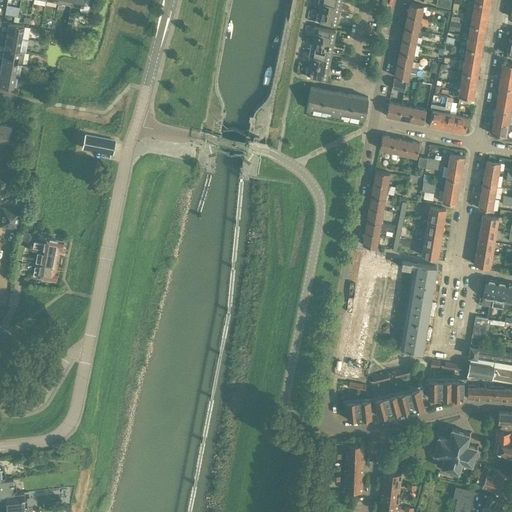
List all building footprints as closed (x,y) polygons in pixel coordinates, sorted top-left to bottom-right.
[(71,0),(71,3),(81,5),(81,7),(81,10),(83,11),(87,12),(89,11),(90,10),(91,0),(71,0)] [(339,12),(341,0),(318,0),(318,4),(320,4),(319,8),(339,12)] [(450,8),(451,0),(437,0),(436,5),(450,8)] [(488,15),(490,3),(475,1),(473,13),(488,15)] [(410,2),(407,15),(421,17),(423,5),(410,2)] [(337,25),(339,12),(319,8),(318,13),(317,12),(315,20),(336,24),(336,25),(337,25)] [(486,27),(488,15),(473,13),(471,24),(486,27)] [(418,30),(421,17),(407,15),(404,27),(418,30)] [(8,26),(7,34),(7,35),(22,38),(24,27),(27,28),(27,26),(25,26),(25,25),(9,22),(3,21),(2,25),(8,26)] [(458,22),(450,21),(449,29),(457,30),(458,22)] [(484,39),(486,27),(471,24),(469,36),(484,39)] [(24,27),(22,38),(25,38),(28,39),(30,27),(27,26),(27,28),(24,27)] [(314,34),(314,39),(333,43),(336,29),(335,29),(335,30),(314,26),(312,34),(314,34)] [(416,42),(418,30),(404,27),(402,39),(416,42)] [(25,38),(22,38),(7,35),(7,34),(1,33),(0,36),(0,37),(6,38),(4,46),(4,47),(25,51),(26,51),(28,39),(25,38)] [(455,38),(447,36),(446,44),(453,45),(455,38)] [(482,51),(484,39),(469,36),(467,48),(482,51)] [(331,54),(333,43),(314,39),(313,43),(311,43),(309,50),(331,54)] [(413,54),(416,42),(402,39),(399,51),(413,54)] [(23,63),(25,51),(4,47),(4,46),(0,45),(0,49),(4,50),(2,58),(2,59),(20,63),(23,63)] [(480,63),(482,51),(467,48),(465,60),(480,63)] [(329,66),(331,54),(309,50),(308,58),(310,58),(309,62),(329,66)] [(411,66),(413,54),(399,51),(397,64),(411,66)] [(20,64),(20,63),(2,59),(2,58),(0,58),(0,62),(1,63),(0,71),(16,75),(18,63),(20,64)] [(478,74),(480,63),(465,60),(463,72),(478,74)] [(326,79),(329,66),(309,62),(308,67),(306,66),(305,74),(326,78),(326,79)] [(511,63),(503,62),(501,74),(511,75),(511,63)] [(408,78),(411,66),(397,64),(394,76),(408,78)] [(0,71),(0,70),(0,84),(18,88),(21,75),(16,75),(0,71)] [(476,86),(478,74),(463,72),(461,84),(476,86)] [(511,87),(511,75),(501,74),(499,86),(511,87)] [(406,81),(394,78),(392,87),(404,90),(406,81)] [(474,97),(476,86),(461,84),(459,95),(458,102),(470,104),(471,97),(474,97)] [(447,94),(447,90),(442,89),(442,87),(436,86),(435,92),(447,94)] [(511,99),(511,87),(499,86),(497,97),(511,99)] [(364,120),(365,112),(368,97),(368,96),(367,97),(311,87),(306,108),(363,119),(364,120)] [(510,111),(511,100),(511,99),(497,97),(495,109),(510,111)] [(453,129),(456,114),(450,112),(452,102),(446,100),(444,111),(441,126),(453,129)] [(398,117),(401,104),(389,101),(386,115),(398,117)] [(410,120),(413,106),(401,104),(398,117),(410,120)] [(426,109),(413,106),(410,120),(423,123),(426,109)] [(441,126),(444,111),(432,109),(429,124),(441,126)] [(508,123),(510,111),(495,109),(493,121),(508,123)] [(468,116),(456,114),(453,129),(465,131),(468,116)] [(9,125),(1,124),(0,123),(0,139),(8,141),(7,143),(9,144),(9,141),(12,126),(13,126),(14,120),(10,119),(9,125)] [(511,123),(508,123),(493,121),(491,133),(506,135),(507,129),(511,129),(511,123)] [(115,140),(85,135),(83,148),(112,153),(115,140)] [(392,151),(395,137),(382,135),(379,148),(392,151)] [(404,153),(407,140),(395,137),(392,151),(404,153)] [(419,142),(407,140),(404,153),(416,156),(419,142)] [(450,153),(448,166),(461,168),(463,156),(450,153)] [(426,166),(426,162),(427,157),(419,156),(418,165),(426,166)] [(486,159),(484,172),(498,174),(500,162),(486,159)] [(459,180),(461,168),(448,166),(446,178),(459,180)] [(375,170),(373,183),(387,185),(389,173),(375,170)] [(496,186),(498,174),(484,172),(482,184),(496,186)] [(457,192),(459,180),(446,178),(444,190),(457,192)] [(385,197),(387,185),(373,183),(371,195),(385,197)] [(494,198),(496,186),(482,184),(480,196),(494,198)] [(455,204),(457,192),(444,190),(442,202),(455,204)] [(383,210),(385,197),(371,195),(369,207),(383,210)] [(492,210),(494,198),(480,196),(478,208),(492,210)] [(430,206),(428,218),(444,220),(446,208),(430,206)] [(380,222),(383,210),(369,207),(367,220),(380,222)] [(21,210),(3,208),(0,226),(18,229),(21,210)] [(483,214),(481,227),(496,229),(498,217),(483,214)] [(442,233),(444,220),(428,218),(427,224),(415,222),(414,228),(426,230),(442,233)] [(378,234),(380,222),(367,220),(364,232),(378,234)] [(494,242),(496,229),(481,227),(478,239),(494,242)] [(440,245),(442,233),(426,230),(424,242),(440,245)] [(28,245),(30,233),(22,232),(20,244),(28,245)] [(376,247),(378,234),(364,232),(362,245),(376,247)] [(63,240),(46,236),(44,243),(34,241),(33,247),(39,248),(60,252),(61,248),(62,248),(63,240)] [(492,254),(494,242),(478,239),(476,251),(492,254)] [(438,258),(440,245),(424,242),(422,255),(438,258)] [(17,259),(23,260),(24,253),(29,254),(30,248),(20,246),(17,259)] [(57,266),(60,252),(39,248),(38,251),(43,252),(41,263),(57,266)] [(361,249),(348,324),(364,326),(377,252),(361,249)] [(490,266),(492,254),(476,251),(474,264),(490,266)] [(424,351),(437,265),(402,259),(401,266),(414,268),(402,348),(424,351)] [(29,261),(23,260),(20,273),(27,274),(29,261)] [(56,270),(57,266),(41,263),(36,262),(35,265),(40,266),(38,276),(56,279),(57,271),(56,270)] [(487,278),(484,297),(494,299),(497,282),(487,280),(487,278)] [(508,284),(497,282),(494,299),(493,306),(494,307),(504,308),(505,301),(508,284)] [(356,379),(362,329),(346,327),(340,377),(356,379)] [(486,329),(473,327),(472,334),(485,336),(486,329)] [(477,347),(470,346),(469,356),(472,356),(476,357),(477,353),(497,357),(511,359),(511,352),(501,351),(483,348),(477,347)] [(511,363),(472,356),(471,362),(468,375),(469,375),(468,377),(511,383),(511,363)] [(440,397),(440,379),(429,378),(428,397),(440,397)] [(451,397),(452,379),(440,379),(440,397),(451,397)] [(464,380),(452,379),(451,397),(463,398),(464,380)] [(482,399),(483,387),(476,386),(476,385),(468,384),(468,398),(482,399)] [(496,399),(496,385),(489,385),(489,387),(483,387),(482,399),(496,399)] [(509,400),(510,388),(504,387),(504,386),(496,385),(496,399),(509,400)] [(419,387),(408,389),(412,407),(424,405),(419,387)] [(412,407),(408,389),(397,392),(401,410),(412,407)] [(401,410),(397,392),(386,395),(390,413),(401,410)] [(390,413),(386,395),(374,398),(379,416),(390,413)] [(370,398),(358,400),(360,418),(372,417),(370,398)] [(360,418),(358,400),(346,401),(348,419),(360,418)] [(511,423),(511,418),(511,412),(499,411),(498,422),(498,428),(511,429),(511,423)] [(451,430),(449,439),(439,436),(438,434),(437,435),(438,437),(434,453),(433,453),(433,455),(434,454),(444,457),(441,466),(439,467),(440,469),(442,467),(458,472),(459,474),(461,474),(459,471),(460,468),(468,469),(469,464),(471,464),(473,467),(474,466),(473,464),(477,448),(479,447),(478,445),(476,447),(467,444),(470,435),(472,433),(471,432),(469,433),(453,429),(452,426),(450,427),(451,430)] [(511,439),(511,431),(497,430),(496,430),(495,439),(500,439),(511,441),(511,439)] [(511,455),(511,441),(500,439),(496,451),(511,455)] [(346,444),(345,455),(366,456),(366,454),(364,454),(364,444),(346,444)] [(366,458),(366,456),(345,455),(345,467),(363,467),(363,458),(366,458)] [(0,480),(10,479),(9,476),(6,476),(5,467),(3,468),(3,467),(1,467),(0,462),(0,480)] [(475,482),(501,491),(510,473),(492,467),(485,465),(483,470),(479,469),(475,482)] [(363,476),(363,467),(345,467),(345,478),(365,479),(365,477),(363,476)] [(380,480),(380,483),(400,485),(402,473),(384,471),(382,481),(380,480)] [(14,478),(10,479),(0,480),(0,497),(6,497),(6,494),(21,492),(20,489),(17,490),(17,484),(15,484),(14,478)] [(365,481),(365,479),(345,478),(344,490),(355,491),(362,491),(363,481),(365,481)] [(399,497),(400,485),(380,483),(380,485),(382,485),(381,495),(399,497)] [(458,496),(455,511),(491,511),(498,500),(500,492),(481,488),(480,492),(456,487),(455,496),(458,496)] [(25,492),(21,492),(6,494),(6,497),(0,497),(0,503),(7,503),(7,506),(9,506),(9,511),(8,511),(31,509),(31,505),(28,506),(27,497),(25,497),(25,492)] [(397,508),(399,497),(381,495),(380,503),(378,503),(377,506),(397,508)]
